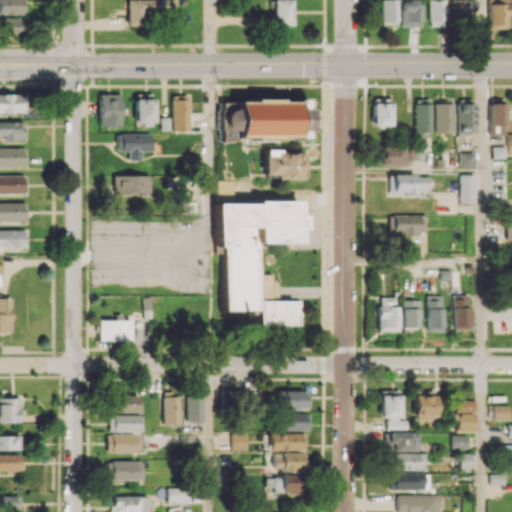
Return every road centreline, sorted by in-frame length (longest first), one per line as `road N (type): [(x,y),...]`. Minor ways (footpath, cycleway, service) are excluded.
road 1 (secondary): [(511,65),(0,65)]
road 2 (residential): [(74,64),(74,511)]
road 3 (residential): [(344,66),(345,511)]
road 4 (residential): [(511,365),(211,365)]
road 5 (residential): [(211,365),(0,364)]
